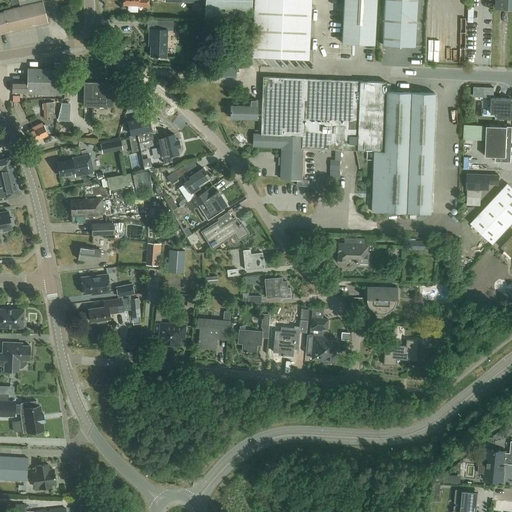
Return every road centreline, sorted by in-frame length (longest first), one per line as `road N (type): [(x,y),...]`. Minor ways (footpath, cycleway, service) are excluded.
road 1 (residential): [(84,41),(170,99),(239,171),(273,229),(352,322),(353,384),(62,359)]
road 2 (tertiary): [(192,501),(244,449),(285,435),(387,437),(422,429),(511,361)]
road 3 (unknown): [(455,76),(451,198),(468,261)]
road 4 (tertiary): [(49,280),(34,192),(0,115)]
